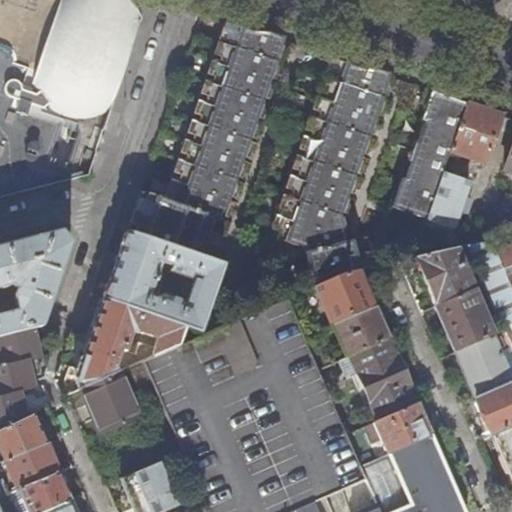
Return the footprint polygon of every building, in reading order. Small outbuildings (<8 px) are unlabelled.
[(0,0),(0,198),(87,176),(141,20),(131,0),(0,0)] [(180,207),(241,27),(223,21),(162,201),(180,207)] [(204,220),(206,215),(221,221),(222,219),(225,210),(227,202),(231,192),(233,184),(237,173),(240,163),(244,153),(248,142),(251,131),(254,121),(258,111),(262,99),(266,88),(269,78),(273,67),(276,56),(279,48),(281,41),(254,32),(241,27),(180,207),(162,201),(157,199),(143,239),(192,255),(193,251),(197,242),(201,228),(204,220)] [(283,36),(270,32),(254,32),(281,41),(283,36)] [(280,241),(341,61),(325,56),(264,235),(280,241)] [(382,82),(384,76),(349,64),(341,61),(280,241),(300,248),(310,289),(315,287),(346,276),(345,269),(351,267),(346,247),(341,248),(335,220),(336,217),(339,207),(343,196),(346,187),(350,175),(354,165),(357,157),(360,146),(365,133),(368,123),(372,112),(376,101),(379,93),(382,82)] [(384,76),(386,70),(369,66),(349,64),(384,76)] [(274,80),(277,69),(273,67),(269,78),(274,80)] [(384,95),(388,84),(382,82),(379,93),(384,95)] [(443,91),(426,85),(424,90),(429,91),(442,96),(443,91)] [(267,100),(270,89),(266,88),(262,99),(267,100)] [(425,103),(429,91),(424,90),(420,102),(425,103)] [(448,151),(465,104),(442,96),(429,91),(425,103),(419,120),(423,121),(422,125),(417,138),(409,162),(404,176),(403,179),(399,178),(390,206),(425,218),(430,203),(441,172),(448,151)] [(378,114),(382,103),(376,101),(372,112),(378,114)] [(484,163),(500,116),(481,109),(465,104),(448,151),(484,163)] [(511,115),(505,114),(488,168),(499,171),(511,129),(511,115)] [(371,135),(374,125),(368,123),(365,133),(371,135)] [(417,138),(422,125),(417,123),(412,136),(417,138)] [(511,144),(504,169),(511,171),(511,180),(502,210),(511,213),(511,144)] [(363,159),(366,148),(360,146),(357,157),(363,159)] [(404,176),(409,162),(403,160),(399,174),(404,176)] [(356,177),(360,167),(354,165),(350,175),(356,177)] [(464,214),(469,199),(463,197),(468,181),(441,172),(430,203),(425,218),(453,227),(457,214),(464,214)] [(349,198),(352,189),(346,187),(343,196),(349,198)] [(143,239),(157,199),(139,193),(126,233),(143,239)] [(342,219),(345,209),(339,207),(336,217),(338,217),(342,219)] [(380,265),(375,249),(367,251),(363,237),(345,241),(338,217),(336,217),(335,220),(341,248),(346,247),(351,267),(345,269),(346,276),(359,271),(373,267),(380,265)] [(70,242),(59,231),(0,246),(0,336),(32,329),(41,326),(50,300),(70,242)] [(192,255),(143,239),(126,233),(115,264),(103,300),(186,328),(200,333),(223,266),(192,255)] [(511,244),(495,251),(511,290),(511,244)] [(473,289),(456,248),(413,258),(434,306),(473,289)] [(375,306),(359,271),(346,276),(315,287),(331,325),(333,324),(374,307),(375,306)] [(493,335),(473,289),(434,306),(454,352),(493,335)] [(89,340),(69,395),(81,390),(112,376),(121,351),(126,352),(132,333),(157,342),(151,359),(179,347),(186,328),(103,300),(89,340)] [(359,467),(315,368),(302,337),(285,300),(179,347),(151,359),(141,364),(207,511),(316,511),(312,504),(365,481),(359,467)] [(388,338),(374,307),(333,324),(347,355),(387,339),(388,339),(388,338)] [(34,336),(32,329),(0,336),(0,366),(34,358),(38,357),(34,336)] [(511,380),(511,378),(493,335),(454,352),(467,382),(466,383),(471,395),(473,395),(474,397),(511,380)] [(409,384),(398,357),(396,358),(387,339),(347,355),(340,358),(350,378),(356,376),(376,421),(415,404),(407,385),(409,384)] [(32,387),(29,376),(37,373),(34,358),(0,366),(0,395),(16,392),(32,387)] [(138,416),(119,374),(112,376),(81,390),(100,433),(138,416)] [(511,427),(511,380),(474,397),(491,437),(511,427)] [(0,429),(23,418),(16,392),(0,395),(0,429)] [(430,435),(416,403),(415,404),(376,421),(373,423),(386,455),(430,435)] [(43,445),(29,415),(23,418),(0,429),(0,454),(3,462),(4,462),(43,445)] [(511,427),(491,437),(511,483),(511,427)] [(464,511),(430,435),(386,455),(359,467),(365,481),(377,509),(378,511),(464,511)] [(56,474),(43,445),(4,462),(3,462),(16,491),(16,490),(56,474)] [(43,511),(68,501),(56,474),(16,490),(16,491),(25,511),(43,511)] [(141,511),(164,511),(186,503),(180,488),(139,506),(141,511)] [(72,511),(68,501),(43,511),(72,511)]
